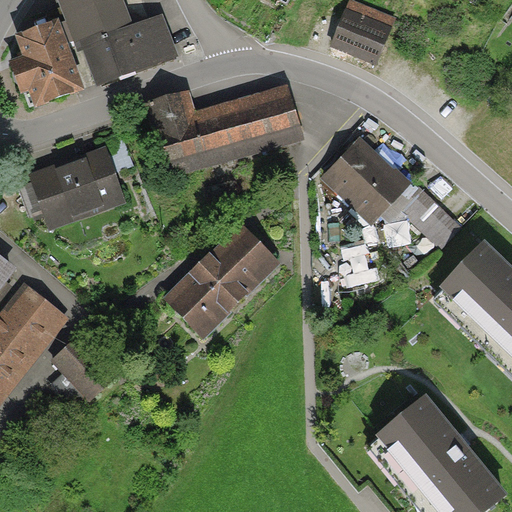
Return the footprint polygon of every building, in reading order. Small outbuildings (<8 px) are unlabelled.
[(116,0),(67,0),(75,20),(82,38),(99,84),(170,58),(157,23),(129,33),(116,0)] [(391,32),(347,13),(333,46),(377,64),(391,32)] [(75,20),(20,40),(28,62),(15,67),(31,109),(81,91),(64,44),(82,38),(75,20)] [(305,145),(290,86),(200,110),(196,96),(150,109),(169,181),(305,145)] [(412,189),(363,144),(326,183),(374,229),(412,189)] [(114,153),(39,175),(42,183),(26,188),(36,220),(47,216),(50,228),(129,205),(114,153)] [(465,231),(422,194),(400,218),(444,256),(465,231)] [(285,267),(245,226),(166,303),(207,344),(285,267)] [(511,357),(511,275),(483,249),(442,295),(511,357)] [(0,289),(15,270),(0,258),(0,412),(1,413),(72,322),(28,288),(0,323),(0,289)] [(124,381),(82,337),(51,367),(94,411),(124,381)] [(379,439),(439,511),(485,511),(505,496),(425,401),(379,439)]
